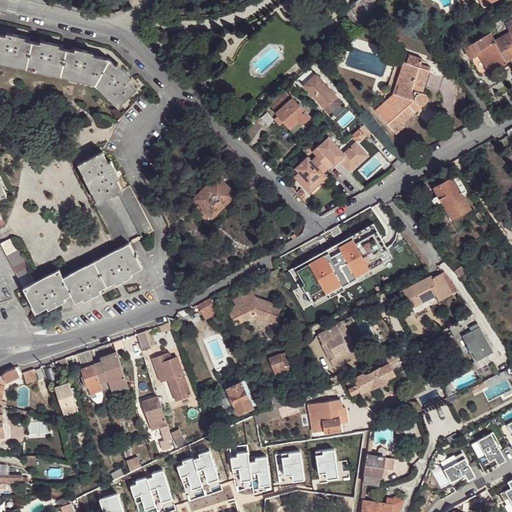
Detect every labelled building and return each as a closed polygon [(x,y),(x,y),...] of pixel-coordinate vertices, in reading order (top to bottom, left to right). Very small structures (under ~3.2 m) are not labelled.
[(380,6),(374,0),(366,0),(352,13),(353,14),(354,14),(362,23),(380,6)] [(354,29),(362,23),(354,14),(353,14),(346,21),(354,29)] [(510,32),(495,41),(478,51),(480,54),(490,73),(507,63),(506,61),(502,54),(510,49),(511,52),(511,23),(507,27),(510,32)] [(7,35),(0,33),(0,59),(19,63),(19,66),(35,70),(36,67),(53,71),(53,74),(70,77),(71,75),(98,81),(112,96),(110,97),(120,107),(139,87),(131,79),(118,65),(111,59),(95,55),(82,52),(75,50),(72,50),(64,48),(59,47),(54,45),(41,43),(31,40),(25,39),(19,38),(7,35)] [(478,51),(495,41),(490,33),(465,47),(471,59),(473,57),(480,54),(478,51)] [(506,61),(511,56),(511,52),(510,49),(502,54),(506,61)] [(410,54),(407,62),(420,67),(421,64),(423,58),(410,54)] [(394,131),(404,122),(424,104),(426,102),(427,99),(426,95),(424,93),(431,70),(420,67),(407,62),(404,61),(393,94),(398,95),(378,113),(394,131)] [(120,63),(118,65),(131,79),(133,77),(120,63)] [(316,74),(304,84),(329,114),(341,103),(316,74)] [(96,84),(98,81),(71,75),(70,77),(70,78),(96,84)] [(110,98),(110,97),(112,96),(98,81),(96,84),(110,98)] [(277,112),(293,98),(288,92),(272,106),(277,112)] [(375,109),(378,113),(398,95),(393,94),(375,109)] [(285,121),(291,128),(300,120),(303,123),(310,117),(293,98),(277,112),(279,115),(285,121)] [(219,113),(230,124),(233,121),(223,109),(219,113)] [(285,121),(279,115),(275,119),(280,125),(285,121)] [(300,120),(291,128),(294,131),(303,123),(300,120)] [(406,125),(404,122),(394,131),(396,133),(406,125)] [(360,129),(352,136),(355,140),(359,140),(365,135),(360,129)] [(313,152),(317,156),(328,168),(333,164),(338,160),(340,162),(348,170),(362,157),(352,146),(344,154),(329,137),(313,152)] [(356,142),(352,146),(362,157),(348,170),(350,172),(368,156),(356,142)] [(248,165),(230,146),(224,152),(229,157),(242,171),(248,165)] [(114,173),(108,161),(102,150),(78,163),(84,175),(86,173),(95,189),(92,191),(98,201),(98,202),(107,198),(117,192),(123,189),(122,189),(117,178),(114,173)] [(328,168),(317,156),(312,161),(308,156),(295,168),(299,172),(303,177),(300,179),(307,187),(310,184),(314,189),(327,177),(323,173),(328,168)] [(111,160),(108,161),(114,173),(117,171),(111,160)] [(309,193),(314,189),(310,184),(307,187),(300,179),(303,177),(299,172),(294,176),(309,193)] [(92,191),(95,189),(86,173),(84,175),(83,175),(92,191)] [(459,174),(453,177),(463,195),(468,192),(459,174)] [(216,180),(211,175),(205,181),(206,182),(210,186),(216,180)] [(438,193),(442,200),(451,217),(470,207),(463,195),(453,177),(453,176),(434,186),(438,193)] [(218,178),(216,180),(210,186),(208,188),(205,191),(196,200),(203,207),(207,203),(216,212),(229,200),(232,196),(234,194),(230,190),(218,178)] [(130,185),(122,189),(123,189),(117,192),(141,238),(154,232),(130,185)] [(297,193),(301,198),(306,193),(301,189),(297,193)] [(436,203),(442,200),(438,193),(432,196),(436,203)] [(118,249),(118,250),(130,244),(107,198),(98,202),(98,201),(94,204),(118,249)] [(212,216),(216,212),(207,203),(203,207),(212,216)] [(24,287),(35,282),(34,281),(12,237),(1,243),(24,287)] [(36,284),(35,282),(24,287),(36,312),(47,306),(64,297),(71,294),(75,302),(83,298),(100,289),(114,282),(131,273),(142,267),(130,244),(118,250),(119,252),(103,261),(102,258),(87,266),(88,269),(71,277),(70,275),(63,278),(58,269),(51,274),(52,276),(36,284)] [(102,257),(102,258),(103,261),(119,252),(118,250),(118,249),(102,257)] [(70,274),(70,275),(71,277),(88,269),(87,266),(86,265),(70,274)] [(453,269),(457,275),(464,271),(459,265),(453,269)] [(34,281),(35,282),(36,284),(52,276),(51,274),(50,273),(34,281)] [(133,276),(131,273),(114,282),(116,285),(133,276)] [(444,273),(441,273),(433,278),(432,275),(404,290),(412,306),(436,294),(440,301),(458,291),(452,281),(444,273)] [(232,299),(235,304),(254,294),(251,288),(232,299)] [(101,292),(100,289),(83,298),(84,301),(101,292)] [(220,292),(210,297),(214,307),(215,308),(224,303),(220,292)] [(254,294),(235,304),(227,308),(235,325),(253,316),(278,326),(285,307),(255,296),(254,294)] [(66,300),(64,297),(47,306),(49,309),(66,300)] [(210,297),(199,303),(204,312),(210,309),(214,307),(210,297)] [(210,309),(204,312),(207,317),(213,314),(210,309)] [(472,314),(450,325),(456,337),(462,334),(469,347),(471,351),(473,351),(477,359),(484,355),(488,362),(499,356),(495,348),(492,350),(479,327),(471,331),(468,326),(477,322),(472,314)] [(343,321),(337,325),(348,347),(355,344),(343,321)] [(468,326),(471,331),(479,327),(477,322),(468,326)] [(337,325),(318,334),(323,344),(328,342),(335,357),(330,359),(334,368),(341,365),(354,358),(348,347),(337,325)] [(145,331),(137,334),(142,351),(151,348),(145,331)] [(323,344),(330,359),(335,357),(328,342),(323,344)] [(348,347),(354,358),(356,357),(360,355),(355,344),(348,347)] [(477,367),(488,362),(484,355),(477,359),(473,351),(471,351),(469,347),(467,348),(477,367)] [(89,350),(78,354),(83,368),(94,364),(93,362),(92,358),(89,350)] [(115,350),(100,355),(101,359),(93,362),(94,364),(100,382),(101,384),(106,382),(104,376),(122,370),(115,350)] [(286,352),(279,354),(284,367),(287,366),(291,364),(286,352)] [(171,354),(160,357),(162,363),(173,359),(171,354)] [(269,358),(274,371),(284,367),(279,354),(269,358)] [(154,360),(162,381),(168,379),(162,363),(160,357),(154,360)] [(173,359),(162,363),(168,378),(171,377),(184,373),(178,357),(173,359)] [(386,377),(391,374),(395,373),(389,361),(380,365),(380,364),(365,372),(365,371),(355,376),(358,383),(350,387),(353,392),(361,388),(363,391),(378,383),(387,378),(386,377)] [(100,382),(94,364),(83,368),(82,368),(84,375),(85,379),(88,386),(100,382)] [(284,367),(274,371),(276,377),(289,372),(287,366),(284,367)] [(0,400),(1,401),(4,386),(6,382),(19,376),(18,372),(15,367),(6,371),(1,376),(0,377),(0,400)] [(23,370),(26,381),(38,378),(34,367),(23,370)] [(124,376),(122,370),(104,376),(106,382),(124,376)] [(192,394),(184,373),(171,377),(179,399),(192,394)] [(395,382),(391,374),(386,377),(387,378),(378,383),(382,390),(395,382)] [(245,380),(241,382),(249,399),(252,397),(245,380)] [(101,384),(100,382),(88,386),(90,393),(102,388),(101,384)] [(249,399),(241,382),(228,388),(231,394),(230,394),(231,396),(235,404),(235,405),(249,399)] [(78,410),(73,394),(71,390),(69,383),(54,387),(63,415),(78,410)] [(275,408),(287,403),(283,395),(280,396),(278,391),(274,393),(276,398),(271,400),(275,408)] [(449,396),(446,397),(449,402),(459,397),(457,392),(449,396)] [(226,408),(235,404),(231,396),(222,399),(226,408)] [(164,417),(157,397),(141,402),(148,422),(164,417)] [(309,403),(314,434),(325,432),(342,429),(341,422),(349,420),(347,409),(343,410),(341,397),(309,403)] [(253,407),(249,399),(235,405),(239,414),(253,407)] [(271,400),(261,405),(263,411),(264,412),(275,408),(271,400)] [(25,418),(27,412),(18,410),(17,416),(25,418)] [(79,414),(78,410),(63,415),(64,419),(79,414)] [(60,420),(57,411),(51,418),(60,420)] [(167,425),(164,417),(148,422),(151,431),(167,425)] [(412,417),(394,424),(398,438),(416,432),(412,417)] [(51,432),(50,420),(28,421),(29,433),(51,432)] [(182,435),(174,439),(178,447),(186,444),(182,435)] [(169,438),(161,441),(164,450),(172,447),(169,438)] [(227,460),(239,458),(238,451),(226,454),(227,460)] [(35,465),(37,456),(29,454),(27,463),(35,465)] [(367,454),(364,473),(379,475),(382,475),(385,457),(370,454),(367,454)] [(395,458),(385,457),(382,475),(386,476),(387,469),(393,470),(395,458)] [(138,458),(126,462),(129,472),(141,466),(138,458)] [(114,480),(121,476),(118,471),(111,474),(114,480)] [(367,483),(378,484),(379,475),(364,473),(363,482),(367,483)] [(289,485),(295,489),(296,490),(299,489),(300,487),(300,484),(298,483),(293,479),(289,485)] [(354,507),(357,489),(344,487),(342,504),(344,505),(354,507)] [(399,511),(401,500),(384,497),(383,503),(364,500),(362,511),(399,511)]
